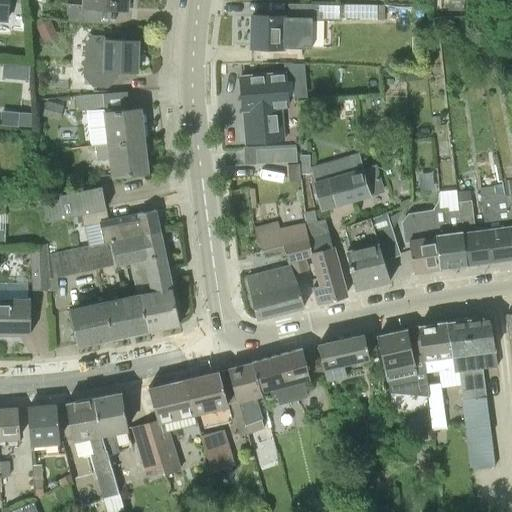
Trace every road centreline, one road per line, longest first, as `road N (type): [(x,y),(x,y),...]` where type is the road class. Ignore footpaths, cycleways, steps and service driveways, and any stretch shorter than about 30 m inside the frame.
road 1 (tertiary): [(226,343),(192,81),(200,0)]
road 2 (tertiary): [(226,343),(511,287)]
road 3 (unclassified): [(226,343),(70,378),(0,381)]
